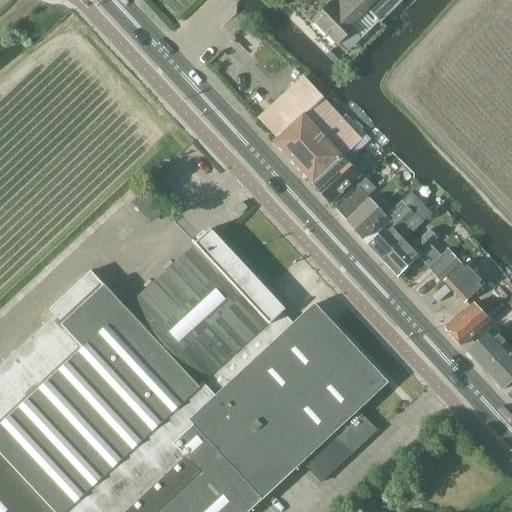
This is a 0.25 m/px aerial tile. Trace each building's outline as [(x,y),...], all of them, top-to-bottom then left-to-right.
[(331,0),(312,19),(337,43),(338,42),(347,52),(378,22),(379,24),(403,0),(336,0),(334,3),(331,0)] [(273,141),(309,181),(338,153),(341,156),(360,138),(301,76),(257,117),(276,138),(273,141)] [(338,153),(309,181),(329,204),(359,176),(341,156),(338,153)] [(345,221),(362,238),(384,218),(367,199),(368,199),(366,196),(374,189),(365,178),(356,186),(359,188),(335,210),(345,221)] [(367,245),(381,260),(403,240),(395,233),(413,214),(400,201),(388,214),(394,220),(367,245)] [(237,208),(241,212),(246,208),(241,204),(237,208)] [(403,240),(381,260),(396,276),(418,255),(436,238),(428,229),(410,248),(403,240)] [(0,511),(248,511),(262,499),(302,463),(320,483),(323,481),(353,452),(352,451),(374,431),(363,418),(364,417),(357,410),(386,384),(332,325),(313,305),(292,325),(281,312),(284,309),(283,308),(281,309),(265,291),(219,241),(211,233),(212,231),(210,230),(193,246),(194,247),(125,309),(104,286),(103,286),(90,272),(49,310),(56,317),(0,368),(0,511)] [(428,268),(440,281),(460,263),(448,250),(428,268)] [(445,279),(465,300),(483,284),(462,262),(445,279)] [(446,328),(461,344),(487,320),(471,304),(446,328)] [(492,327),(466,351),(485,372),(510,347),(492,327)] [(511,348),(510,347),(485,372),(501,389),(511,379),(511,348)] [(359,511),(377,511),(369,503),(359,511)]
